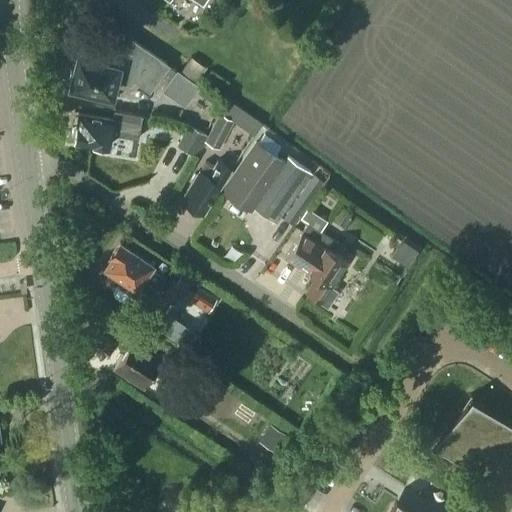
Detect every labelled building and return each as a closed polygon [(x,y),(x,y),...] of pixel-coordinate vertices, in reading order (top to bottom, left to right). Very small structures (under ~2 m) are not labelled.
[(112,93),(115,78),(132,82),(135,77),(150,88),(168,63),(126,34),(123,39),(108,36),(107,39),(86,34),(82,36),(75,67),(71,69),(69,77),(72,79),(71,83),(112,93)] [(193,58),(183,72),(198,83),(209,69),(193,58)] [(202,87),(178,71),(165,91),(188,107),(202,87)] [(242,108),(228,98),(221,109),(234,118),(242,108)] [(244,104),(238,114),(259,127),(265,117),(244,104)] [(142,114),(115,109),(113,117),(79,111),(77,124),(73,126),(72,132),(75,135),(74,139),(110,145),(112,133),(139,137),(142,114)] [(236,121),(221,114),(208,141),(223,148),(236,121)] [(209,136),(190,126),(179,147),(199,156),(209,136)] [(285,160),(257,141),(224,189),(252,208),(254,205),(276,221),(311,170),(288,155),(285,160)] [(204,212),(232,167),(218,159),(214,165),(206,160),(201,169),(200,169),(182,198),(204,212)] [(324,180),(314,173),(284,217),(293,223),(324,180)] [(339,241),(323,231),(330,221),(309,207),(303,217),(308,221),(285,256),(300,266),(303,261),(310,266),(307,271),(316,276),(306,291),(328,305),(338,290),(331,286),(349,259),(333,249),(339,241)] [(154,264),(120,241),(110,256),(111,257),(104,267),(137,289),(139,286),(151,295),(165,276),(152,267),(154,264)] [(199,286),(189,300),(210,314),(219,300),(199,286)] [(163,356),(133,336),(115,365),(145,384),(153,371),(167,380),(177,365),(163,356)] [(511,511),(511,422),(471,395),(442,440),(511,486),(511,511),(404,511),(397,507),(393,511),(511,511)] [(289,435),(271,425),(261,442),(279,453),(289,435)]
